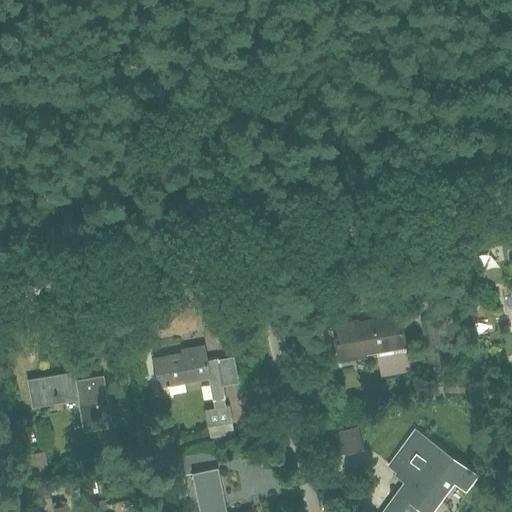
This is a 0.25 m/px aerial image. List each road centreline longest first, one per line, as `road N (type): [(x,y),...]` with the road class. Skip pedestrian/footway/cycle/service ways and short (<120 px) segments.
road 1 (residential): [(252,241),(315,511)]
road 2 (unclassified): [(511,193),(252,241)]
road 3 (unclassified): [(252,241),(0,288)]
